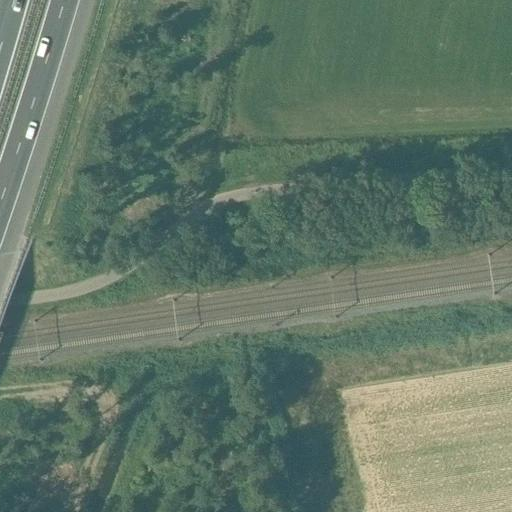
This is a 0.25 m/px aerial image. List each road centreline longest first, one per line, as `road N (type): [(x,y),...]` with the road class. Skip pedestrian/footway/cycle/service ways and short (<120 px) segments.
road 1 (unclassified): [(511,171),(208,197),(121,276),(0,303)]
road 2 (motorway): [(0,205),(65,0)]
